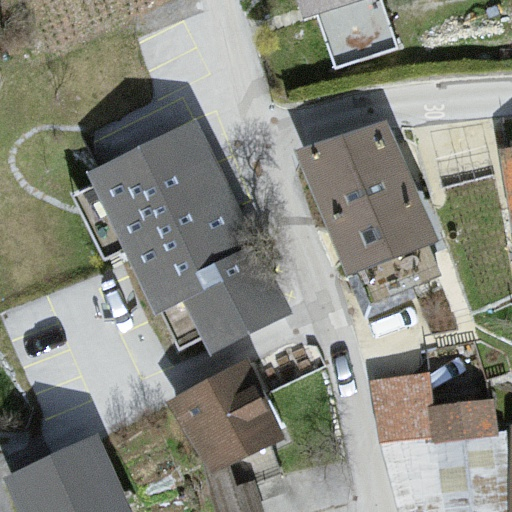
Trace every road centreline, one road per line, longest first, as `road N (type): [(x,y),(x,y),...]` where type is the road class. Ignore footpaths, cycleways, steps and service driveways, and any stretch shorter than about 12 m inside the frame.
road 1 (residential): [(375,511),(329,311),(266,139)]
road 2 (residential): [(266,139),(376,106),(511,96)]
road 3 (residential): [(266,139),(224,0)]
